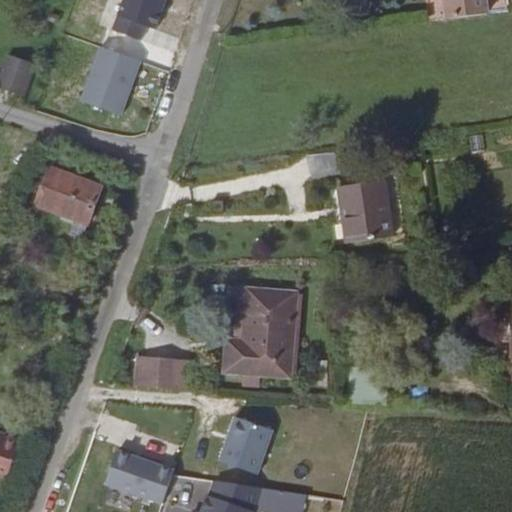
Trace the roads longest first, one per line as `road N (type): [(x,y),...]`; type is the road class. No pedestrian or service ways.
road 1 (residential): [(154,157),(27,511)]
road 2 (residential): [(203,0),(154,157)]
road 3 (residential): [(154,157),(0,108)]
